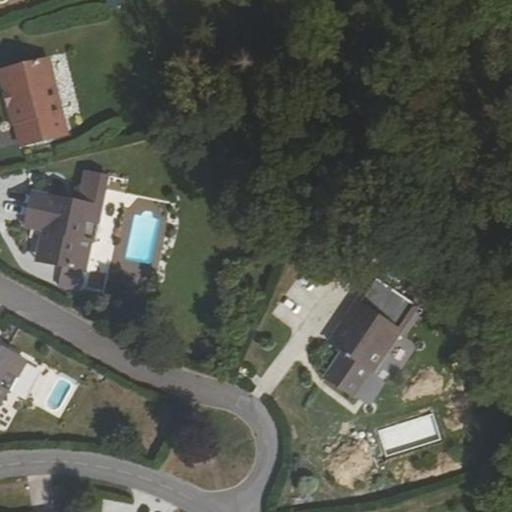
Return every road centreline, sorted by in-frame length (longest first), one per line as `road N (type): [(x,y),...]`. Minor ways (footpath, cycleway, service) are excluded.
road 1 (residential): [(0,291),(115,354),(256,416),(267,432),(268,460),(241,511)]
road 2 (residential): [(212,511),(119,469),(0,467)]
